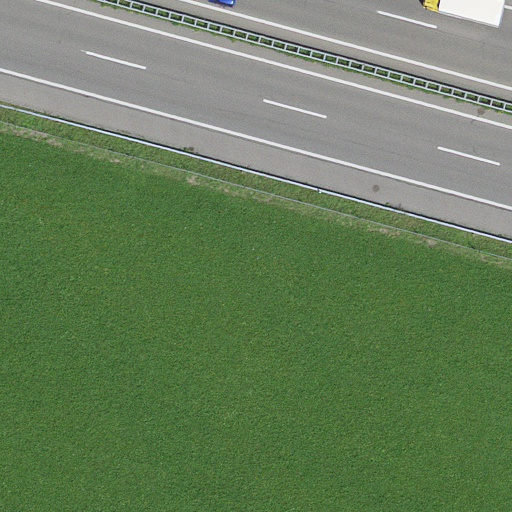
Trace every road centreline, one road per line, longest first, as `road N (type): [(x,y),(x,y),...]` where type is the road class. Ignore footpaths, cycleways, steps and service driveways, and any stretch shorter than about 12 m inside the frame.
road 1 (motorway): [(0,30),(511,169)]
road 2 (motorway): [(511,50),(324,0)]
